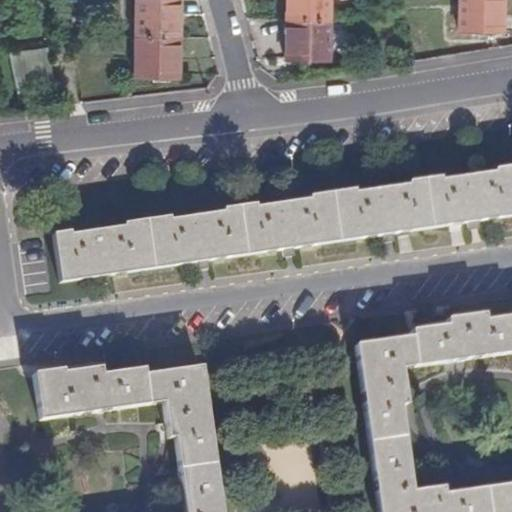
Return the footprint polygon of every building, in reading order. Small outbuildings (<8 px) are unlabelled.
[(130,0),(129,38),(171,39),(172,0),(167,0),(130,0)] [(282,0),(282,21),(326,22),(326,0),(282,0)] [(499,33),(500,0),(460,0),(459,32),(499,33)] [(326,22),(282,21),(282,62),(326,63),(326,22)] [(171,77),(171,39),(129,38),(128,76),(171,77)] [(39,54),(1,61),(3,71),(9,92),(10,96),(47,89),(39,54)] [(511,167),(489,171),(489,176),(436,183),(435,179),(403,184),(404,187),(349,195),(348,192),(305,198),(305,202),(250,210),(250,206),(218,210),(219,214),(165,222),(164,218),(119,225),(119,228),(65,236),(64,232),(48,234),(55,283),(511,217),(511,167)] [(375,511),(511,511),(511,483),(441,494),(440,486),(409,490),(397,405),(402,405),(397,368),(511,350),(511,321),(511,322),(511,315),(481,319),(480,313),(441,318),(441,325),(407,330),(408,336),(352,344),(375,511)] [(216,511),(196,367),(138,376),(137,369),(96,375),(95,370),(60,375),(59,370),(29,375),(35,421),(158,404),(163,441),(170,440),(180,511),(216,511)]
